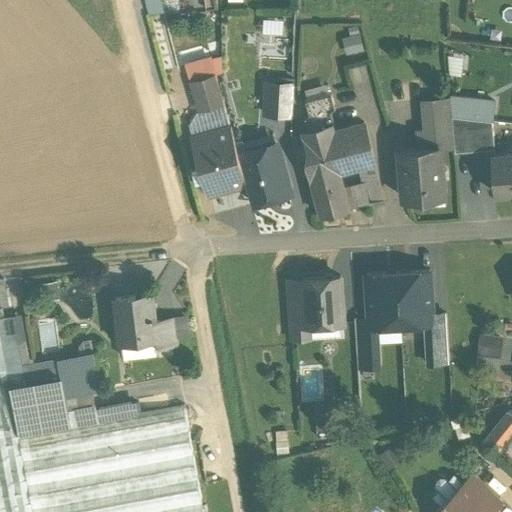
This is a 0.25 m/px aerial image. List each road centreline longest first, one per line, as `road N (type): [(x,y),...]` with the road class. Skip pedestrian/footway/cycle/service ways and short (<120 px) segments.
road 1 (residential): [(511,233),(192,251)]
road 2 (track): [(238,511),(192,251)]
road 3 (track): [(192,251),(124,0)]
road 4 (track): [(0,273),(192,251)]
